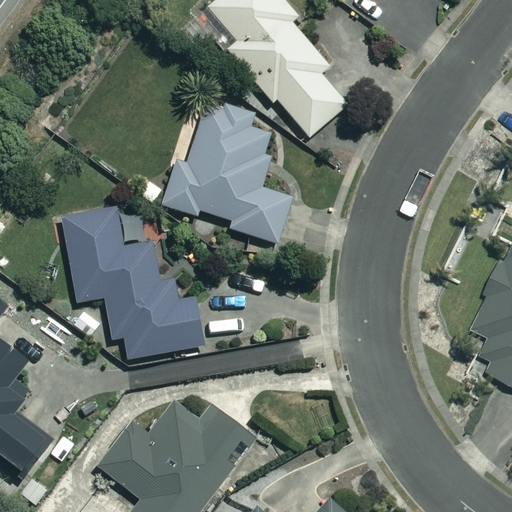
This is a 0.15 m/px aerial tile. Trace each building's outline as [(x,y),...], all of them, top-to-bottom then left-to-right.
[(302,21),(283,0),(226,0),(185,36),(200,54),(218,39),(277,108),(281,104),(314,142),(351,110),(323,77),(331,69),(295,27),(302,21)] [(283,133),(210,111),(192,170),(181,167),(168,211),(198,220),(200,215),(236,225),(233,234),(279,248),(293,201),(265,192),(283,133)] [(131,251),(124,211),(66,222),(82,308),(109,303),(117,345),(129,343),(133,363),(208,349),(199,302),(168,308),(156,246),(131,251)] [(511,255),(476,332),(493,340),(485,358),(497,364),(492,375),(511,384),(511,255)] [(0,321),(15,296),(0,287),(0,321)] [(0,464),(28,483),(54,443),(25,424),(33,412),(23,406),(32,394),(24,389),(37,369),(0,344),(0,464)] [(203,426),(178,406),(152,440),(135,427),(100,471),(143,505),(137,511),(207,511),(228,486),(225,483),(257,443),(215,410),(203,426)]
